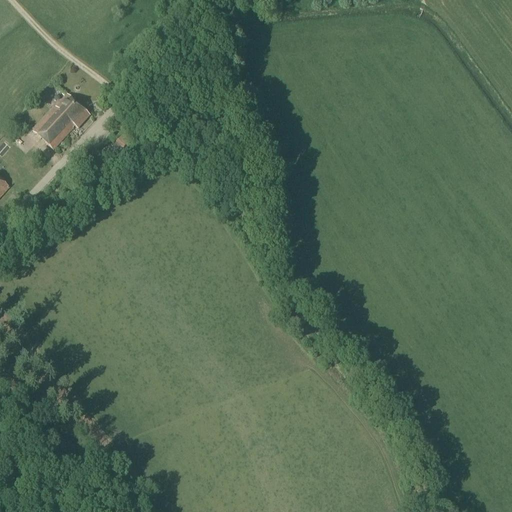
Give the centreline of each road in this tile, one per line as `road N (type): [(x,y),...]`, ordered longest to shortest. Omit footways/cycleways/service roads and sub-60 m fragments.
road 1 (track): [(120,100),(222,124),(241,177),(252,258),(367,416),(423,511)]
road 2 (unclassified): [(0,227),(217,0)]
